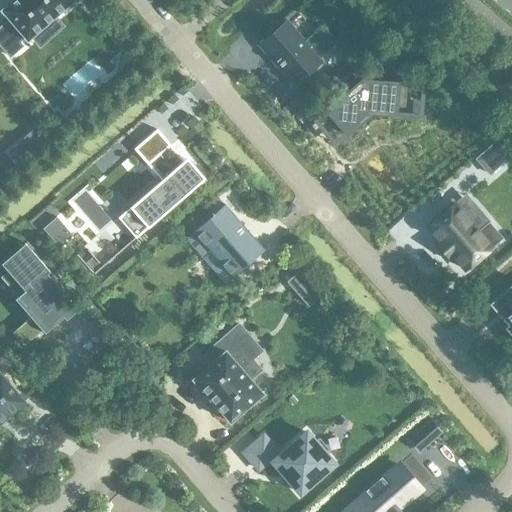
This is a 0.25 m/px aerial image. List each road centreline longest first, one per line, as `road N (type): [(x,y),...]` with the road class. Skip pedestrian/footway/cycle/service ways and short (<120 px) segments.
road 1 (residential): [(474,511),(511,478),(511,429),(136,0)]
road 2 (residential): [(46,511),(131,443),(161,439),(225,511)]
